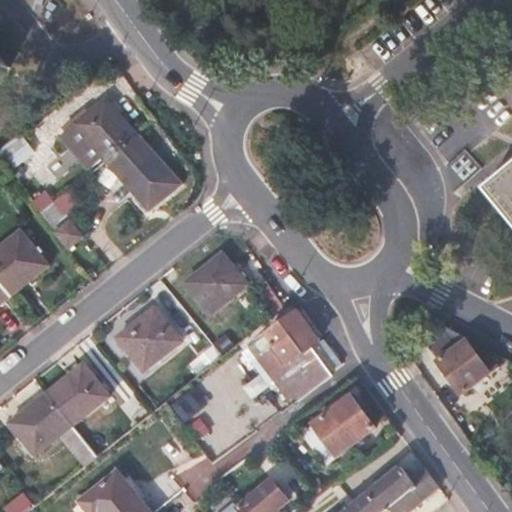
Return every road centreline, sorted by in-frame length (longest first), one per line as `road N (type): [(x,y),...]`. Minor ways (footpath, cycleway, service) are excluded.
road 1 (residential): [(0,384),(245,187)]
road 2 (residential): [(493,0),(343,123)]
road 3 (secondary): [(490,511),(386,368)]
road 4 (secondary): [(408,249),(397,196),(343,123)]
